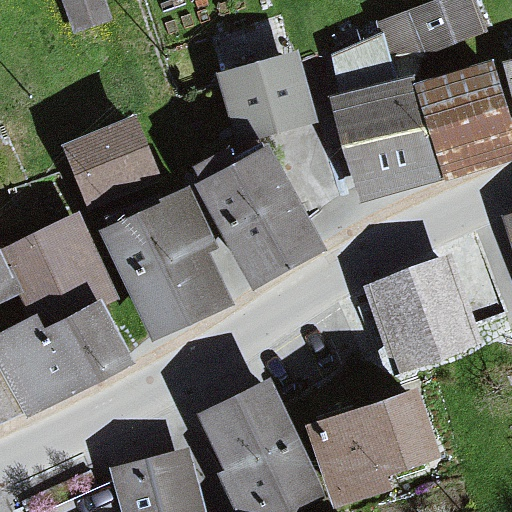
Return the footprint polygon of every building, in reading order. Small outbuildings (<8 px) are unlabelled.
[(98,0),(53,0),(63,31),(104,17),(98,0)] [(474,0),(429,0),(379,20),(396,64),(486,29),(474,0)] [(382,32),(330,55),(338,92),(393,72),(382,32)] [(290,50),(205,75),(226,145),(307,120),(290,50)] [(442,175),(511,154),(511,130),(491,58),(414,80),(442,175)] [(511,58),(499,61),(511,113),(511,58)] [(362,202),(443,179),(442,175),(414,80),(412,73),(331,96),(362,202)] [(125,116),(57,145),(86,213),(156,182),(125,116)] [(255,141),(187,182),(245,285),(317,244),(255,141)] [(237,291),(179,190),(94,230),(152,339),(237,291)] [(121,297),(78,211),(0,249),(0,250),(21,293),(32,315),(38,312),(45,327),(102,299),(105,305),(121,297)] [(511,219),(497,226),(511,274),(511,219)] [(0,303),(21,293),(0,250),(0,303)] [(357,289),(392,376),(464,345),(439,271),(433,254),(357,289)] [(502,324),(475,254),(439,271),(464,345),(502,324)] [(78,392),(135,363),(105,305),(102,299),(45,327),(78,392)] [(0,369),(22,413),(25,418),(78,392),(45,327),(38,312),(32,315),(0,330),(0,369)] [(0,369),(0,423),(22,413),(0,369)] [(259,384),(189,421),(233,511),(278,511),(315,492),(259,384)] [(413,391),(309,426),(330,507),(435,467),(413,391)] [(207,511),(189,452),(104,471),(115,511),(207,511)]
